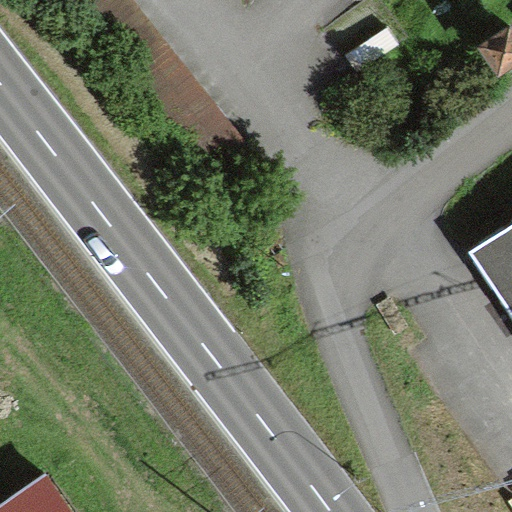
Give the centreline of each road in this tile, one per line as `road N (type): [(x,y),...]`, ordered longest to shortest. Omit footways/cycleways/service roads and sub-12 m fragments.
road 1 (primary): [(328,511),(0,82)]
road 2 (residential): [(345,233),(333,303),(410,511)]
road 3 (residential): [(188,0),(345,233)]
road 4 (residential): [(345,233),(511,120)]
